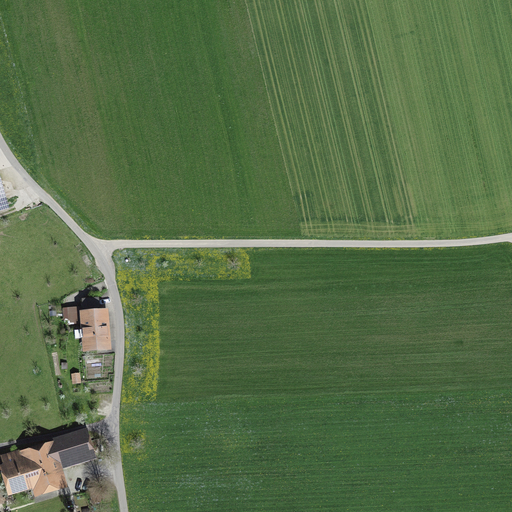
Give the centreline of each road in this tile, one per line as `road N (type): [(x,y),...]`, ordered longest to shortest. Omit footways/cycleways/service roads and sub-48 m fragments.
road 1 (track): [(511,236),(454,243),(89,243)]
road 2 (unclassified): [(0,140),(109,274),(120,318),(114,424),(124,511)]
